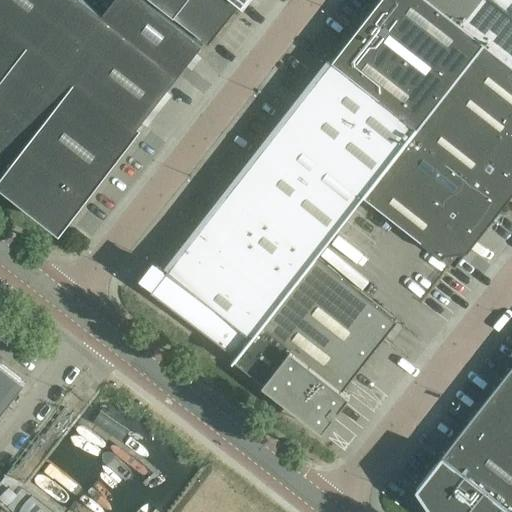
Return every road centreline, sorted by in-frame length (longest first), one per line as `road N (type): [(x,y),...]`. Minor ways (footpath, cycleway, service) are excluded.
road 1 (unclassified): [(66,304),(303,0)]
road 2 (unclassified): [(333,510),(99,328)]
road 3 (unclassified): [(333,510),(511,278)]
road 4 (unclassified): [(0,452),(99,328)]
